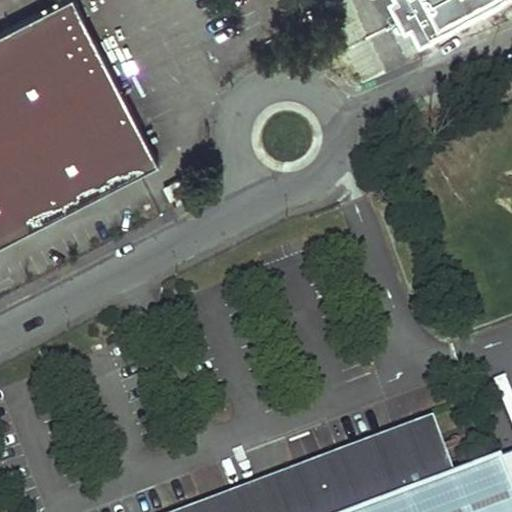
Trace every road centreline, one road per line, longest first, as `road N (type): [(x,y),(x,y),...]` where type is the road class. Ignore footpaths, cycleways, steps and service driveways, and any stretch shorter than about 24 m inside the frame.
road 1 (residential): [(250,182),(289,195),(328,175),(341,142),(330,107),(317,94),(282,85),(248,99),(231,132),(238,167)]
road 2 (residential): [(0,330),(224,217),(250,182)]
